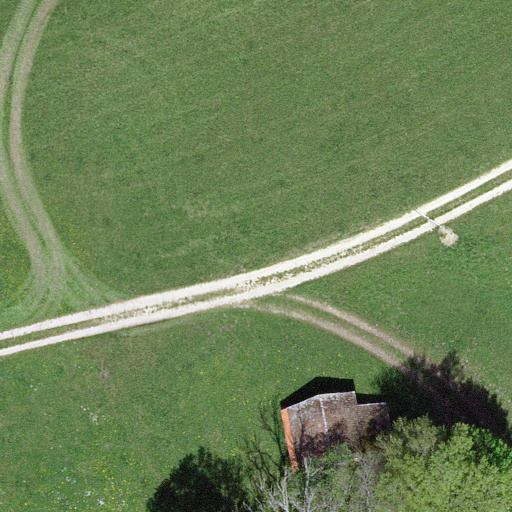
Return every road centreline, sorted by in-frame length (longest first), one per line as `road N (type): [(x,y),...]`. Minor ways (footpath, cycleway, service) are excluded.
road 1 (track): [(0,344),(335,262),(511,177)]
road 2 (track): [(230,287),(358,328),(417,363),(502,447),(511,473)]
